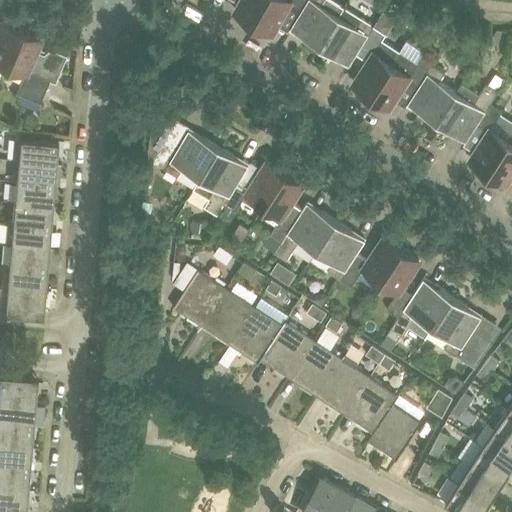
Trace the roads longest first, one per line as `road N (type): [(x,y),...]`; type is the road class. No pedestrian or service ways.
road 1 (unclassified): [(511,238),(290,95),(117,0)]
road 2 (unclassified): [(76,326),(115,0)]
road 3 (residential): [(303,441),(153,372)]
road 4 (residential): [(59,511),(72,371)]
road 5 (residential): [(423,511),(303,441)]
